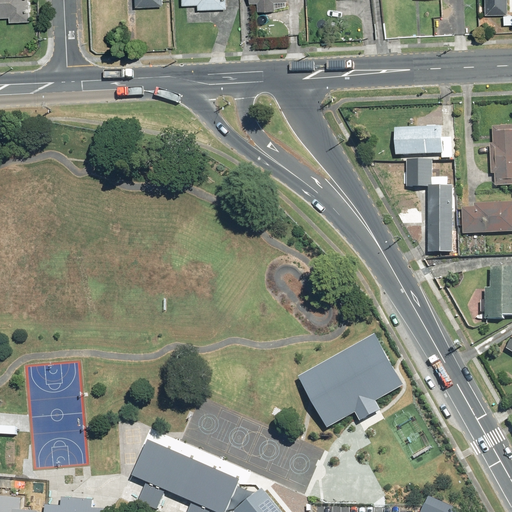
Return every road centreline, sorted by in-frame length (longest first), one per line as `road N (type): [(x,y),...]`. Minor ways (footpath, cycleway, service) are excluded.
road 1 (secondary): [(384,255),(511,484)]
road 2 (secondary): [(511,65),(291,75)]
road 3 (secondary): [(291,75),(384,255)]
road 4 (secondary): [(384,255),(280,165)]
road 5 (secondary): [(280,165),(232,139),(187,80)]
